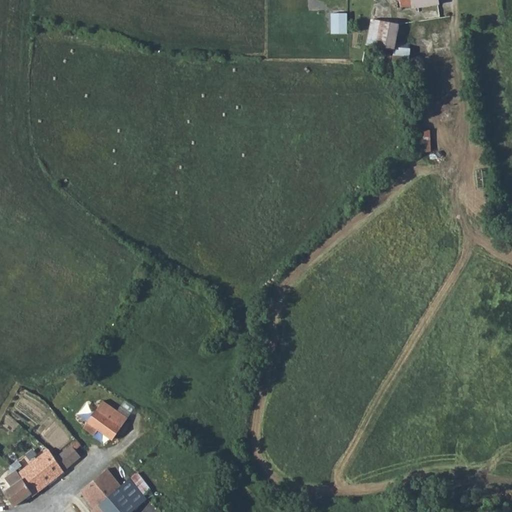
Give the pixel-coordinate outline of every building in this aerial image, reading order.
[(331,15),(331,35),(347,35),(347,15),(331,15)] [(394,52),(394,49),(398,26),(370,22),(366,48),(394,52)] [(392,66),(410,68),(410,50),(394,49),(394,52),(392,66)] [(420,129),(420,149),(432,150),(432,129),(420,129)] [(128,418),(103,400),(87,422),(112,440),(128,418)] [(55,458),(64,470),(81,456),(75,449),(81,445),(77,440),(55,458)] [(64,470),(55,458),(49,449),(18,473),(31,493),(32,495),(46,485),(64,470)] [(92,511),(104,511),(99,505),(121,485),(108,469),(80,491),(94,509),(92,511)] [(31,493),(18,473),(16,470),(5,478),(12,486),(4,492),(14,505),(31,493)] [(129,511),(139,504),(147,497),(130,478),(121,485),(99,505),(104,511),(129,511)]
